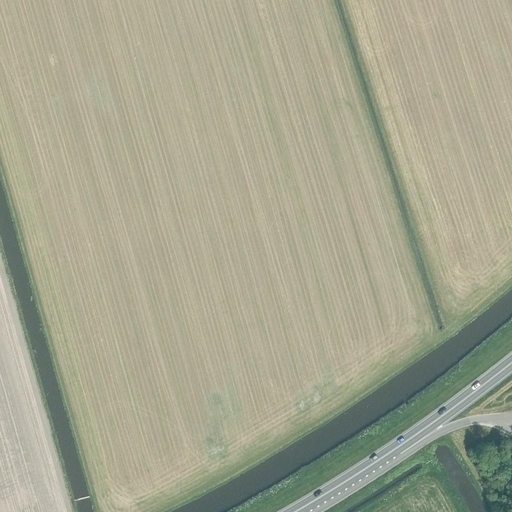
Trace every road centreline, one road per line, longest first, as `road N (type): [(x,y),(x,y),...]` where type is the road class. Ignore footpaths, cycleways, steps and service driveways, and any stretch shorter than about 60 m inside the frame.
road 1 (trunk): [(293,511),(415,437)]
road 2 (trunk): [(415,437),(511,365)]
